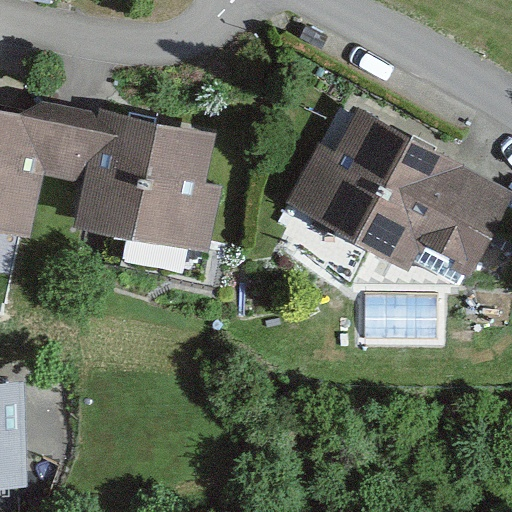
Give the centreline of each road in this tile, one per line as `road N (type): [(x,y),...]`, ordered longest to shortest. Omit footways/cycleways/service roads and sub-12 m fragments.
road 1 (residential): [(0,27),(151,50),(195,34),(220,0)]
road 2 (tertiary): [(511,111),(302,0)]
